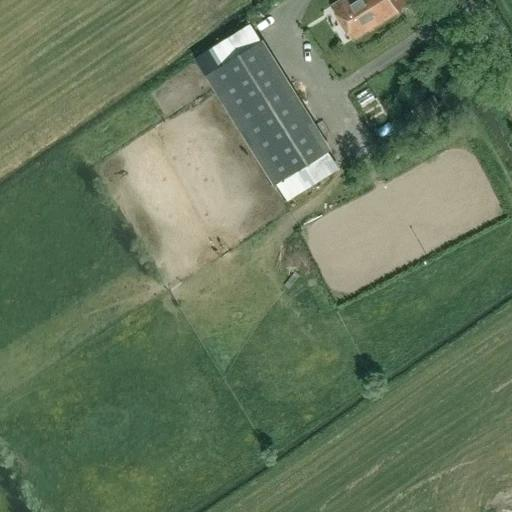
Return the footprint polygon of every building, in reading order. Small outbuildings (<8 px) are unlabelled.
[(352,40),(354,39),(416,0),(340,0),(331,6),(352,40)] [(324,153),(257,44),(260,42),(249,25),(195,58),(206,76),(273,184),(324,153)] [(300,34),(289,52),(301,60),(312,42),(300,34)] [(442,109),(433,95),(411,110),(420,124),(442,109)] [(283,263),(286,275),(303,270),(293,231),(265,238),(272,266),(283,263)]
